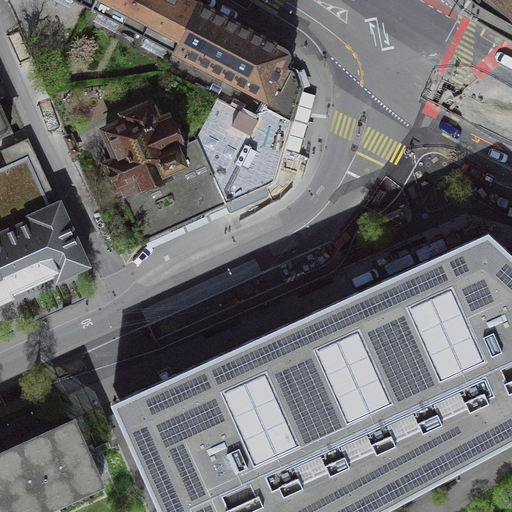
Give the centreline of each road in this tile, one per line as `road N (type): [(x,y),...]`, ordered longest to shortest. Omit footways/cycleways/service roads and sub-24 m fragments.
road 1 (residential): [(385,29),(346,173),(316,217),(275,246),(0,371)]
road 2 (primary): [(511,111),(385,29)]
